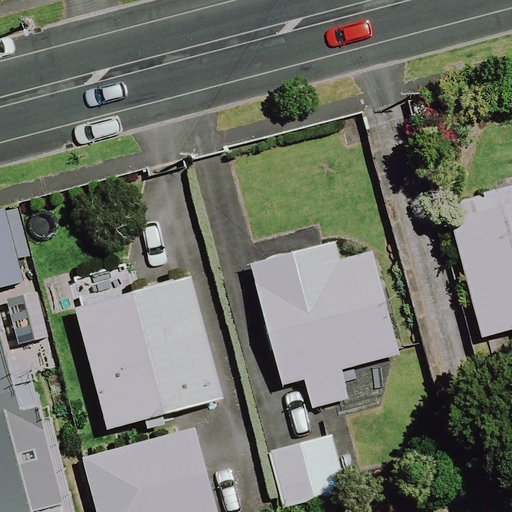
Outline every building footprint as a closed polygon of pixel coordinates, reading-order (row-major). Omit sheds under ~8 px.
[(511,191),(445,210),(481,343),(511,334),(511,191)] [(6,218),(0,219),(0,294),(22,289),(6,218)] [(279,389),(297,384),(305,416),(329,410),(346,406),(339,374),(366,367),(396,360),(371,262),(342,269),(337,249),(250,271),(279,389)] [(126,293),(76,306),(111,437),(225,406),(192,286),(128,303),(126,293)] [(6,368),(0,342),(0,469),(3,482),(49,471),(23,363),(6,368)] [(217,511),(198,434),(80,463),(92,511),(217,511)] [(336,438),(270,456),(286,511),(352,492),(336,438)] [(511,511),(511,479),(499,477),(489,511),(511,511)]
